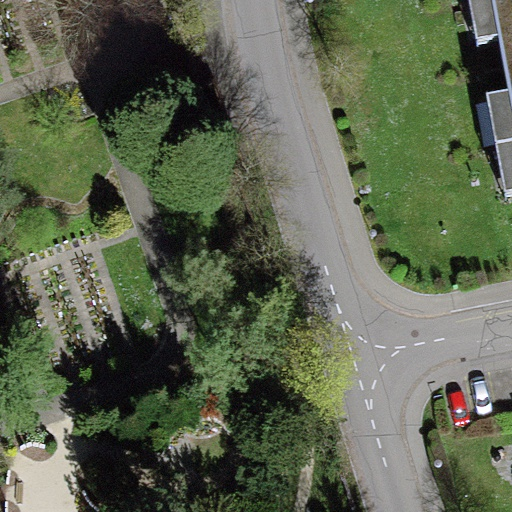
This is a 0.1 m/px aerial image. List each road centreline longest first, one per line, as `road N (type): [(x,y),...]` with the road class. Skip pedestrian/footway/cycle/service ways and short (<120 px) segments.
road 1 (residential): [(253,0),(263,59),(357,363)]
road 2 (residential): [(357,363),(409,511)]
road 3 (residential): [(357,363),(511,334)]
